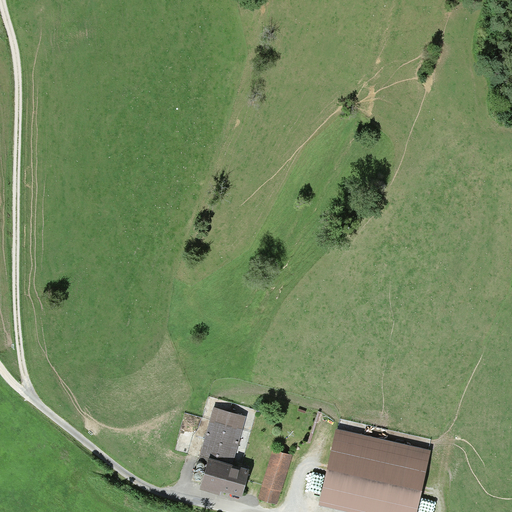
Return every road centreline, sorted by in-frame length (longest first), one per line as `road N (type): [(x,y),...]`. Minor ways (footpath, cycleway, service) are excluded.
road 1 (track): [(0,2),(17,70),(14,273),(29,396)]
road 2 (motorway): [(238,0),(343,90),(511,261)]
road 3 (track): [(29,396),(141,486),(239,511)]
road 4 (motorway): [(511,151),(353,0)]
